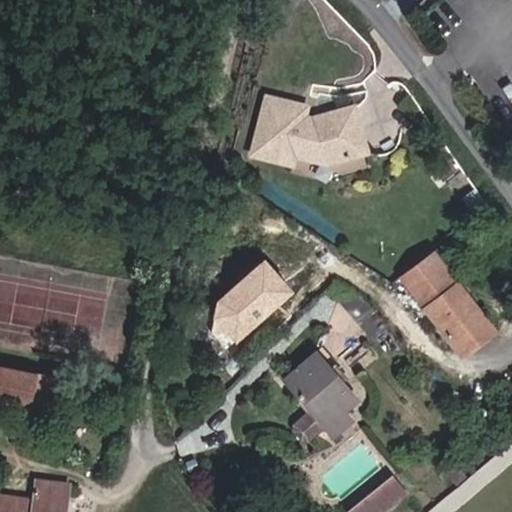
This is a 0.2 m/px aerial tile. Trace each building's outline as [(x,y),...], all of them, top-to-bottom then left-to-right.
[(363,152),(350,106),(312,115),(311,120),(300,118),(302,106),(262,98),(251,143),(267,146),(264,158),(289,163),(290,157),(316,162),(363,152)] [(264,158),(267,146),(251,143),(248,155),(264,158)] [(493,331),(432,250),(400,275),(461,356),(493,331)] [(262,253),(204,309),(236,342),(294,286),(262,253)] [(357,375),(375,360),(359,341),(340,356),(357,375)] [(342,410),(355,399),(316,354),(286,380),(326,425),(342,410)] [(0,401),(51,411),(58,379),(0,367),(0,401)] [(326,425),(334,434),(350,421),(342,410),(326,425)] [(345,511),(385,511),(408,493),(392,475),(345,511)] [(0,511),(63,511),(68,486),(37,481),(33,502),(0,496),(0,511)]
